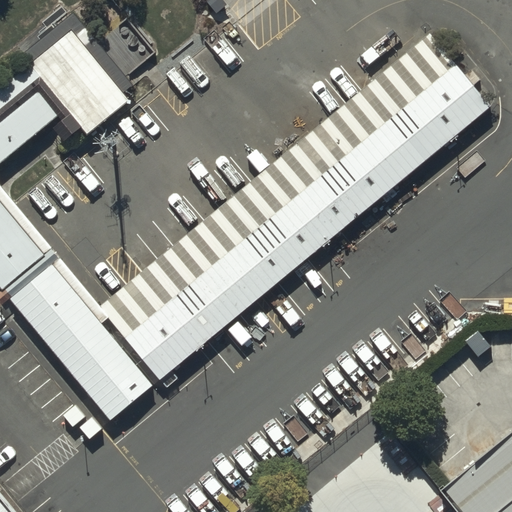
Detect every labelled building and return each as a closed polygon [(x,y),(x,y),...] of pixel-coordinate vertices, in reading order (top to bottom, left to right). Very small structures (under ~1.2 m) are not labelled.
[(132,103),(74,32),(32,66),(84,129),(90,137),(132,103)] [(163,381),(493,109),(432,35),(102,308),(163,381)] [(84,129),(32,66),(0,92),(0,167),(52,125),(66,143),(84,129)] [(0,285),(113,422),(163,381),(102,308),(0,183),(0,285)] [(443,477),(469,511),(511,511),(511,418),(510,416),(443,477)] [(0,511),(15,511),(0,493),(0,511)]
